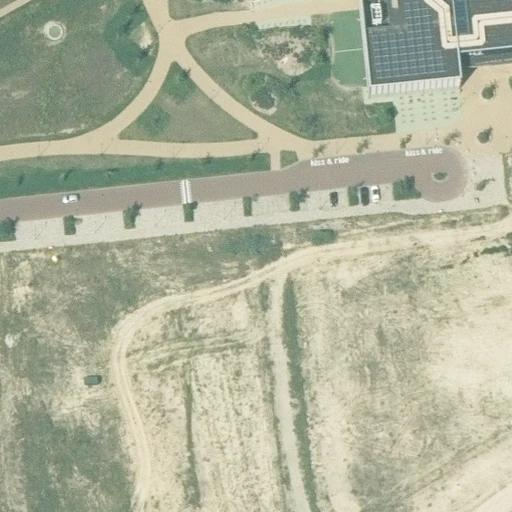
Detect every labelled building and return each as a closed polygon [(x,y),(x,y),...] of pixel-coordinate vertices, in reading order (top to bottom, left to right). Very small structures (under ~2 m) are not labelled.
[(511,0),(397,0),(398,4),(359,8),(368,100),(460,90),(458,64),(511,58),(511,0)] [(511,220),(503,222),(505,239),(506,239),(511,238),(511,220)] [(503,222),(482,224),(486,256),(507,254),(506,239),(505,239),(503,222)] [(482,224),(462,226),(465,259),(486,256),(482,224)] [(462,226),(441,228),(445,261),(465,259),(462,226)] [(441,228),(421,230),(424,263),(445,261),(441,228)] [(421,230),(400,233),(404,265),(424,263),(421,230)] [(400,233),(380,235),(383,267),(404,265),(400,233)] [(380,235),(359,237),(362,269),(383,267),(380,235)] [(359,237),(338,239),(342,271),(362,269),(359,237)] [(338,239),(318,241),(321,274),(342,271),(338,239)] [(318,241),(296,243),(300,276),(321,274),(318,241)] [(145,249),(8,263),(20,373),(76,368),(75,357),(65,358),(59,305),(147,296),(148,304),(250,293),(251,303),(261,302),(256,250),(146,261),(145,249)] [(508,274),(492,276),(493,285),(509,283),(508,274)] [(483,277),(467,278),(468,287),(484,286),(483,277)] [(467,278),(451,280),(452,289),(468,287),(467,278)] [(442,281),(426,283),(427,292),(443,290),(442,281)] [(426,283),(410,284),(411,293),(427,292),(426,283)] [(401,285),(385,287),(386,296),(402,294),(401,285)] [(385,287),(369,289),(370,297),(386,296),(385,287)] [(360,289),(344,291),(345,300),(361,298),(360,289)] [(344,291),(328,293),(329,302),(345,300),(344,291)] [(319,294),(303,295),(304,304),(320,303),(319,294)] [(271,386),(268,366),(232,370),(234,390),(271,386)] [(353,368),(309,373),(323,502),(330,511),(414,511),(410,506),(409,507),(402,511),(384,511),(365,486),(353,368)] [(234,390),(236,409),(273,405),(271,386),(234,390)] [(194,390),(183,392),(184,402),(195,400),(194,390)] [(73,391),(22,396),(25,418),(36,417),(75,413),(73,391)] [(183,392),(171,393),(172,403),(184,402),(183,392)] [(511,400),(508,396),(496,406),(501,413),(511,404),(511,400)] [(118,398),(106,400),(107,410),(119,408),(118,398)] [(274,425),(273,405),(236,409),(238,428),(274,425)] [(119,408),(107,410),(108,419),(120,418),(119,408)] [(489,411),(475,421),(481,428),(494,418),(489,411)] [(75,413),(36,417),(39,439),(78,434),(75,413)] [(472,423),(459,433),(464,440),(477,431),(472,423)] [(238,428),(240,447),(276,444),(274,425),(238,428)] [(199,428),(187,430),(188,440),(200,438),(199,428)] [(187,430),(175,431),(176,441),(188,440),(187,430)] [(511,434),(509,431),(493,444),(511,469),(511,434)] [(459,433),(446,443),(451,450),(464,440),(459,433)] [(78,434),(39,439),(41,460),(80,456),(78,434)] [(123,441),(111,443),(112,453),(124,451),(123,441)] [(240,447),(242,467),(278,463),(276,444),(240,447)] [(511,469),(493,444),(476,456),(496,482),(511,470),(511,469)] [(439,448),(426,458),(431,465),(444,456),(439,448)] [(124,451),(112,453),(113,462),(125,461),(124,451)] [(80,456),(41,460),(43,481),(82,477),(80,456)] [(476,456),(460,469),(479,495),(496,482),(476,456)] [(426,458),(413,468),(418,475),(431,465),(426,458)] [(280,482),(278,463),(242,467),(244,486),(280,482)] [(203,466),(191,468),(192,478),(204,476),(203,466)] [(191,468),(179,469),(180,479),(192,478),(191,468)] [(460,469),(443,481),(463,507),(479,495),(460,469)] [(406,473),(393,483),(398,490),(411,480),(406,473)] [(45,503),(84,499),(82,477),(43,481),(45,503)] [(443,481),(427,494),(440,511),(456,511),(463,507),(443,481)] [(246,505),(282,501),(280,482),(244,486),(246,505)] [(128,484),(116,485),(117,495),(129,494),(128,484)] [(129,494),(117,495),(118,505),(130,504),(129,494)] [(440,511),(427,494),(410,506),(414,511),(440,511)] [(85,511),(84,499),(45,503),(46,511),(85,511)] [(246,505),(246,511),(283,511),(282,501),(246,505)]
